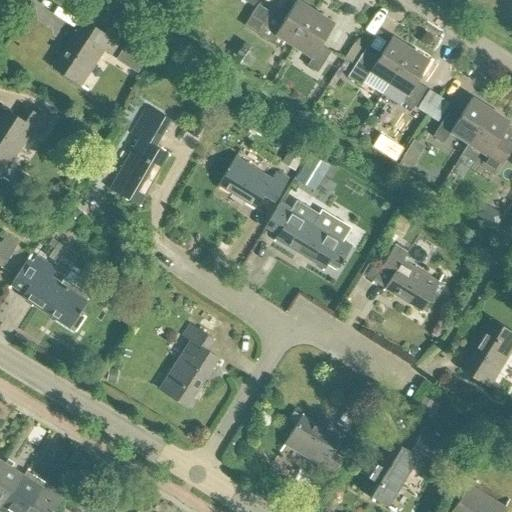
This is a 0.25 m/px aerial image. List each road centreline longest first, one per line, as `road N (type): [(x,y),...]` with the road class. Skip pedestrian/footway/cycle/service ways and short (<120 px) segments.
road 1 (tertiary): [(193,472),(0,355)]
road 2 (residential): [(193,472),(283,334)]
road 3 (residential): [(403,389),(304,334),(283,334)]
road 4 (residential): [(283,334),(176,261)]
